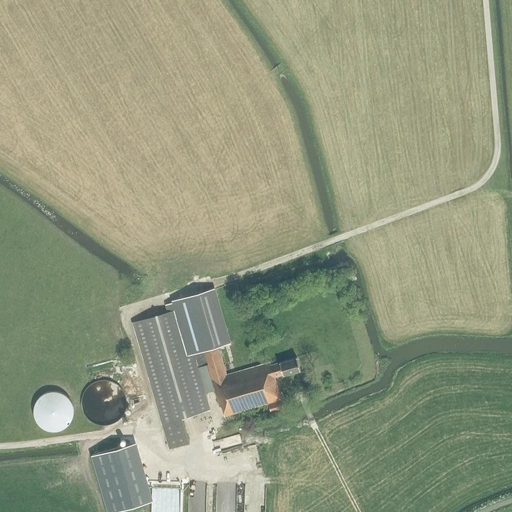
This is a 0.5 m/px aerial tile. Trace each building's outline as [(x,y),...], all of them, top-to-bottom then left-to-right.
[(301,370),(297,357),(271,365),(270,362),(226,375),(218,346),(230,343),(214,290),(165,305),(168,312),(133,322),(169,448),(189,442),(182,418),(210,410),(206,393),(215,390),(220,408),(222,407),(225,417),(269,404),(271,412),(284,409),(275,377),(283,374),(284,375),(301,370)] [(104,380),(101,380),(98,381),(95,382),(92,383),(90,385),(88,387),(86,389),(84,392),(83,395),(82,398),(81,401),(81,404),(82,407),(82,410),(84,413),(85,415),(87,418),(89,420),(92,422),(95,423),(97,424),(100,425),(104,425),(107,425),(110,425),(113,424),(115,422),(118,420),(120,418),(122,416),(124,413),(125,411),(126,408),(126,405),(127,401),(126,398),(125,395),(124,393),(123,390),(121,387),(118,385),(116,383),(113,382),(110,381),(107,380),(104,380)] [(41,427),(47,431),(52,432),(59,430),(67,426),(73,417),(73,410),(72,404),(69,399),(63,393),(55,391),(48,392),(41,395),(36,400),(32,407),(33,412),(36,421),(41,427)] [(241,433),(215,438),(217,450),(244,445),(241,433)] [(137,442),(91,455),(97,475),(142,462),(137,442)]
